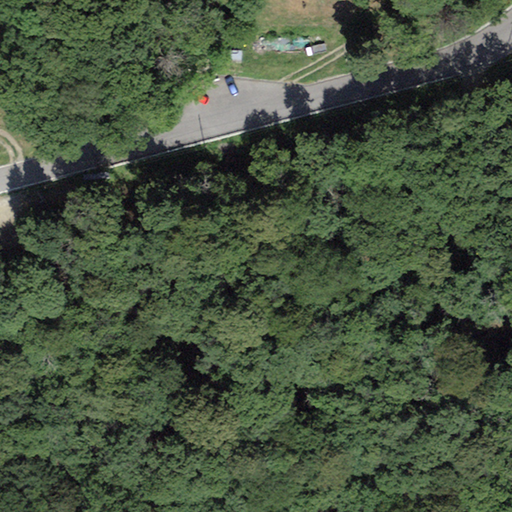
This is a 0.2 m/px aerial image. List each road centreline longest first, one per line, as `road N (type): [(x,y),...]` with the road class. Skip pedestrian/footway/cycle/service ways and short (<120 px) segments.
road 1 (tertiary): [(0,183),(442,72),(511,34)]
road 2 (track): [(275,114),(303,75),(442,0)]
